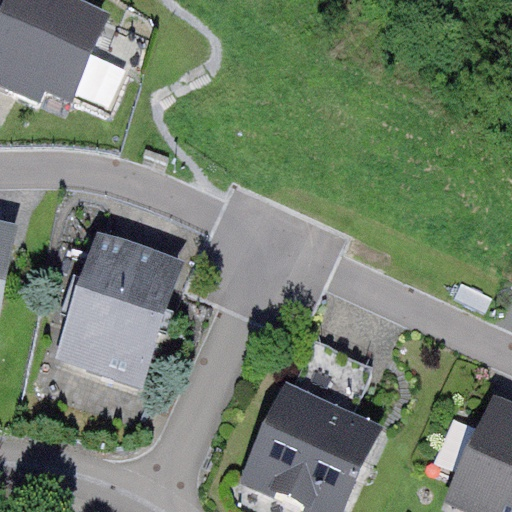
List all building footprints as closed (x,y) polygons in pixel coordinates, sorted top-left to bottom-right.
[(105,35),(29,0),(23,0),(0,50),(0,70),(19,79),(12,92),(39,105),(45,91),(72,104),(105,35)] [(0,295),(9,251),(0,249),(0,295)] [(103,253),(65,362),(142,389),(179,280),(103,253)] [(241,494),(280,511),(353,511),(388,435),(287,391),(241,494)] [(454,511),(511,511),(511,434),(493,426),(454,511)]
